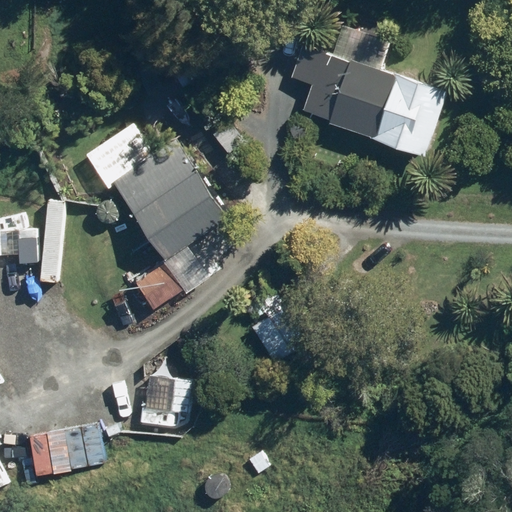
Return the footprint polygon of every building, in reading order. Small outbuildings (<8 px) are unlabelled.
[(299,72),(320,79),(313,100),(435,142),(456,83),(312,34),(299,72)] [(181,130),(122,176),(177,247),(236,202),(181,130)] [(287,288),(253,309),(281,354),(315,333),(287,288)] [(140,428),(175,430),(176,412),(193,413),(195,377),(143,374),(140,428)] [(113,433),(70,445),(75,464),(118,452),(113,433)]
